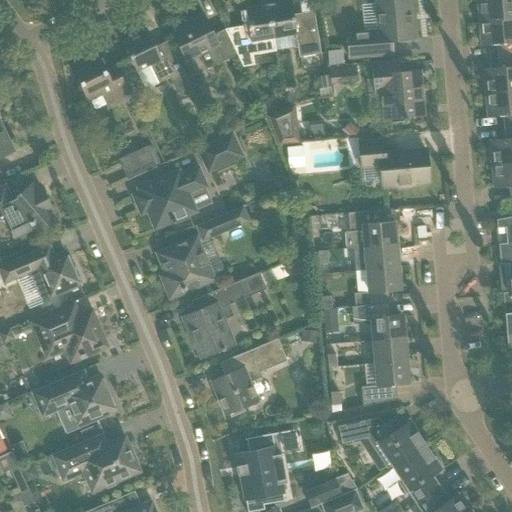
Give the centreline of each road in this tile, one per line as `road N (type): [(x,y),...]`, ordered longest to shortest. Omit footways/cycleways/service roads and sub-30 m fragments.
road 1 (residential): [(198,511),(158,364),(27,42)]
road 2 (residential): [(464,397),(448,264),(467,228),(445,0)]
